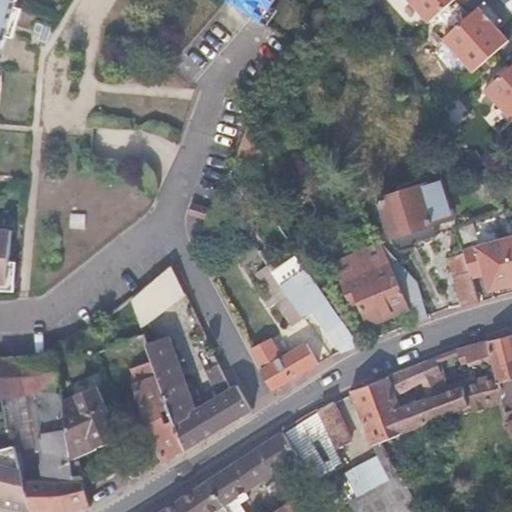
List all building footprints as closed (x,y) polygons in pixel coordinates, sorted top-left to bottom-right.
[(17,2),(10,0),(0,0),(0,52),(1,52),(8,28),(4,25),(7,19),(11,19),(17,2)] [(277,0),(231,0),(263,22),(277,0)] [(411,0),(431,22),(455,0),(411,0)] [(487,1),(445,38),(475,72),(497,53),(510,41),(497,26),(503,20),(487,1)] [(511,69),(486,91),(511,122),(511,69)] [(266,134),(244,127),(235,154),(258,161),(266,134)] [(435,226),(425,189),(382,199),(396,248),(417,243),(414,232),(435,226)] [(465,224),(482,220),(477,202),(451,210),(456,226),(465,224)] [(438,237),(435,226),(414,232),(417,243),(438,237)] [(462,249),(456,226),(442,229),(449,257),(463,253),(462,249)] [(0,240),(8,240),(9,230),(0,228),(0,240)] [(0,281),(6,282),(7,282),(12,230),(9,230),(8,240),(0,240),(0,281)] [(511,234),(503,237),(511,269),(511,234)] [(511,269),(503,237),(462,249),(463,253),(464,253),(468,268),(471,279),(483,276),(489,293),(511,287),(511,269)] [(430,317),(418,280),(401,286),(381,243),(336,264),(352,298),(357,296),(361,304),(370,325),(407,308),(412,324),(430,317)] [(292,277),(307,268),(293,248),(267,266),(278,281),(290,273),(292,277)] [(458,307),(478,302),(471,279),(468,268),(464,253),(463,253),(449,257),(443,259),(458,307)] [(183,293),(170,262),(156,276),(171,304),(183,293)] [(303,316),(278,281),(267,266),(254,275),(266,292),(260,297),(269,309),(276,305),(290,325),(303,316)] [(343,350),(361,343),(307,268),(292,277),(315,310),(343,350)] [(305,318),(315,310),(292,277),(290,273),(278,281),(303,316),(305,318)] [(171,304),(156,276),(142,290),(158,315),(171,304)] [(158,315),(142,290),(131,301),(142,330),(158,315)] [(357,296),(352,298),(355,306),(361,304),(357,296)] [(253,351),(264,344),(258,332),(246,338),(253,351)] [(511,376),(511,333),(487,340),(468,346),(472,358),(494,352),(499,373),(501,380),(511,376)] [(159,375),(147,344),(143,334),(97,351),(107,376),(128,370),(134,385),(159,375)] [(187,450),(242,416),(216,363),(204,369),(218,396),(196,409),(168,336),(147,344),(159,375),(186,447),(187,450)] [(274,388),(318,362),(308,344),(281,359),(271,340),(264,344),(253,351),(274,388)] [(64,401),(58,356),(0,363),(5,396),(28,393),(28,394),(37,393),(48,463),(45,464),(47,479),(26,479),(33,509),(35,509),(67,509),(82,506),(91,502),(80,459),(73,460),(72,456),(64,401)] [(445,371),(439,357),(389,375),(394,395),(422,382),(445,371)] [(504,393),(501,380),(499,373),(427,398),(433,420),(488,399),(504,393)] [(163,460),(186,447),(159,375),(134,385),(163,460)] [(394,395),(389,375),(351,389),(353,392),(373,444),(382,440),(433,420),(427,398),(398,408),(394,395)] [(511,376),(501,380),(504,393),(511,416),(511,418),(511,376)] [(95,388),(64,401),(72,456),(117,436),(95,388)] [(511,418),(511,416),(504,393),(488,399),(508,456),(511,454),(511,418)] [(335,401),(334,401),(320,409),(328,428),(337,448),(351,439),(352,437),(335,401)] [(328,428),(320,409),(284,432),(299,455),(310,472),(329,462),(315,435),(328,428)] [(299,455),(284,432),(262,446),(280,475),(292,467),(290,461),(299,455)] [(379,455),(347,472),(346,473),(358,497),(350,502),(356,511),(398,511),(418,502),(387,450),(385,446),(382,440),(373,444),(375,449),(379,455)] [(0,502),(33,509),(26,479),(17,444),(0,448),(0,502)] [(280,475),(262,446),(208,481),(228,511),(245,511),(237,496),(264,478),(283,510),(279,511),(302,511),(293,496),(280,475)] [(336,474),(329,462),(310,472),(317,483),(336,474)] [(228,511),(208,481),(160,511),(228,511)] [(307,488),(293,496),(302,511),(316,504),(307,488)] [(398,511),(424,511),(418,502),(398,511)]
